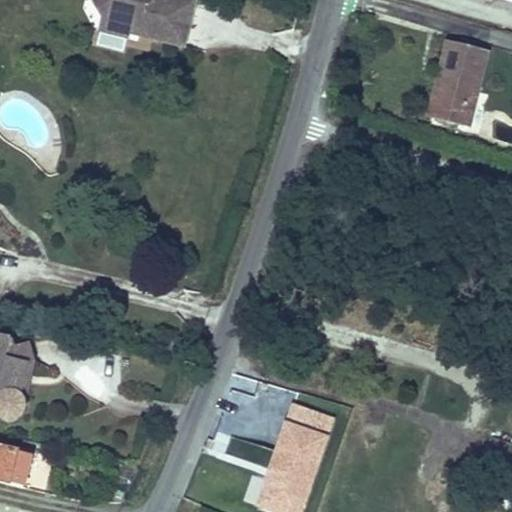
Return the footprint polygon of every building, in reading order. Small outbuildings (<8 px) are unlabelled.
[(196,3),(182,0),(98,0),(96,7),(103,19),(131,26),(132,21),(141,23),(138,35),(184,48),(196,3)] [(138,35),(141,23),(132,21),(131,26),(103,19),(100,31),(128,38),(129,33),(138,35)] [(469,127),(487,54),(448,44),(440,76),(449,78),(446,88),(444,88),(436,118),(469,127)] [(436,118),(444,88),(446,88),(449,78),(440,76),(430,117),(436,118)] [(277,351),(283,334),(290,337),(296,323),(287,318),(287,317),(277,314),(266,347),(277,351)] [(20,394),(27,365),(33,363),(28,344),(13,348),(11,339),(0,336),(0,417),(2,419),(5,421),(9,422),(13,422),(17,421),(20,419),(23,416),(25,413),(27,410),(27,406),(26,402),(25,399),(24,399),(22,395),(20,394)] [(25,399),(33,363),(27,365),(20,394),(22,395),(24,399),(25,399)] [(511,477),(511,445),(493,439),(484,469),(511,477)] [(0,482),(24,489),(32,457),(0,449),(0,482)] [(398,511),(414,468),(375,455),(374,458),(359,452),(346,488),(374,498),(368,511),(398,511)] [(133,484),(139,470),(124,466),(120,480),(133,484)] [(122,504),(127,495),(116,491),(111,503),(122,504)]
